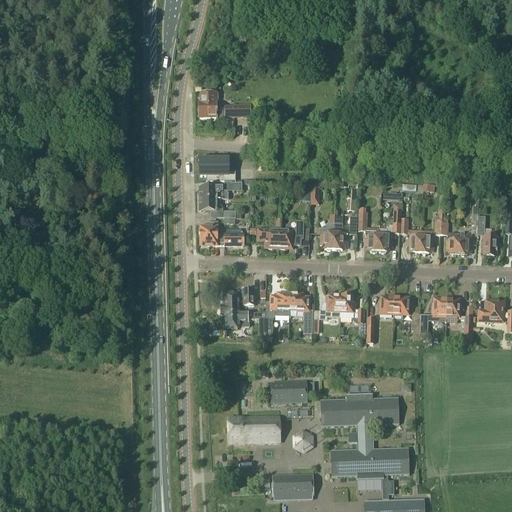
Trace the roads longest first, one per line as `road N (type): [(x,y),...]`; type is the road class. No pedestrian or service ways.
road 1 (primary): [(164,511),(152,159)]
road 2 (residential): [(511,275),(181,261)]
road 3 (unclassified): [(199,0),(177,109),(181,261)]
road 4 (unclassified): [(181,261),(189,511)]
road 5 (primary): [(152,159),(170,0)]
road 6 (primary): [(147,0),(152,159)]
